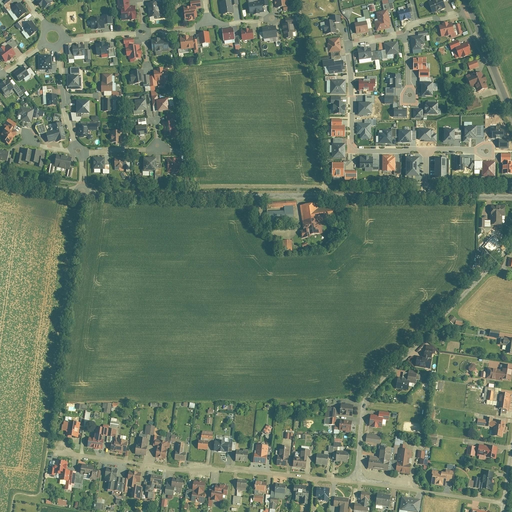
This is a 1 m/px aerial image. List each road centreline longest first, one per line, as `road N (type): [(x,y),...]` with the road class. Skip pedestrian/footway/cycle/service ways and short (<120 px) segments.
road 1 (residential): [(425,195),(82,190)]
road 2 (residential): [(511,242),(371,390),(352,481)]
road 3 (residential): [(352,481),(163,469),(58,450)]
road 4 (residential): [(405,35),(348,45),(353,150)]
road 5 (residential): [(504,503),(352,481)]
